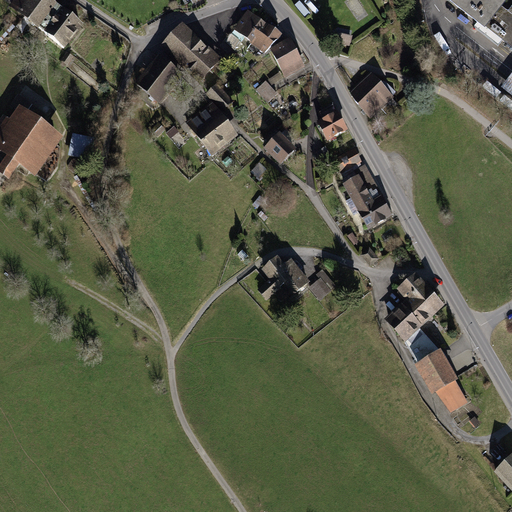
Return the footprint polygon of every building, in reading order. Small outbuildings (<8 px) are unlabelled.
[(55,9),(43,0),(17,0),(10,9),(37,31),(55,9)] [(511,9),(508,14),(503,9),(509,0),(445,0),(511,50),(511,9)] [(250,42),(263,21),(247,11),(234,31),(250,42)] [(82,29),(60,12),(43,35),(65,51),(82,29)] [(279,32),(263,21),(250,42),(266,52),(279,32)] [(218,62),(181,28),(164,46),(201,80),(218,62)] [(353,38),(336,34),(333,45),(350,49),(353,38)] [(291,41),(271,52),(286,82),(307,72),(291,41)] [(74,61),(66,56),(60,64),(68,69),(74,61)] [(184,80),(158,58),(135,85),(160,107),(184,80)] [(372,76),(350,94),(372,120),(394,101),(372,76)] [(511,76),(504,87),(501,90),(511,98),(511,76)] [(234,103),(217,85),(205,95),(222,114),(234,103)] [(277,98),(263,85),(257,92),(271,105),(277,98)] [(210,107),(186,127),(212,159),(236,140),(210,107)] [(63,140),(18,110),(9,123),(2,118),(0,120),(0,156),(3,159),(0,163),(0,175),(8,181),(17,167),(36,180),(63,140)] [(338,113),(316,123),(326,143),(347,133),(338,113)] [(152,132),(157,137),(163,130),(159,125),(152,132)] [(295,151),(278,134),(264,147),(281,165),(295,151)] [(91,140),(75,137),(72,156),(88,159),(91,140)] [(346,185),(344,186),(367,231),(393,217),(356,147),(333,159),(346,185)] [(81,165),(74,160),(68,168),(74,173),(81,165)] [(261,165),(251,174),(257,181),(267,172),(261,165)] [(410,260),(401,249),(395,254),(404,265),(410,260)] [(378,261),(370,250),(362,256),(369,267),(378,261)] [(270,285),(259,294),(268,304),(277,296),(286,307),(316,282),(295,258),(283,268),(278,261),(261,275),(270,285)] [(447,309),(415,277),(397,294),(406,304),(385,324),(407,347),(447,309)] [(331,295),(320,283),(310,292),(321,304),(331,295)] [(418,362),(432,354),(428,347),(419,352),(416,347),(411,350),(418,362)] [(441,355),(414,370),(431,398),(435,397),(448,419),(470,406),(441,355)] [(511,456),(493,474),(511,493),(511,456)]
